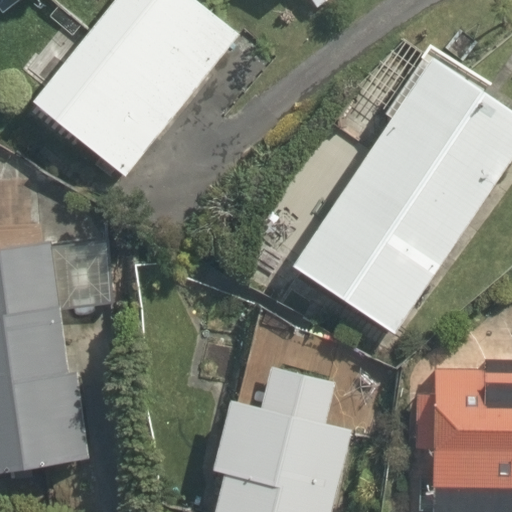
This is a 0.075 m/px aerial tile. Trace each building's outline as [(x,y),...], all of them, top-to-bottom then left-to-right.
[(53,0),(77,18),(19,91),(119,170),(232,27),(197,0),(53,0)] [(392,328),(511,148),(511,109),(415,45),(277,252),(392,328)] [(0,461),(65,458),(51,234),(0,239),(0,461)] [(206,378),(230,385),(194,511),(325,511),(365,368),(244,334),(220,327),(206,378)] [(511,487),(511,354),(475,353),(475,366),(406,362),(401,435),(424,436),(421,482),(511,487)]
